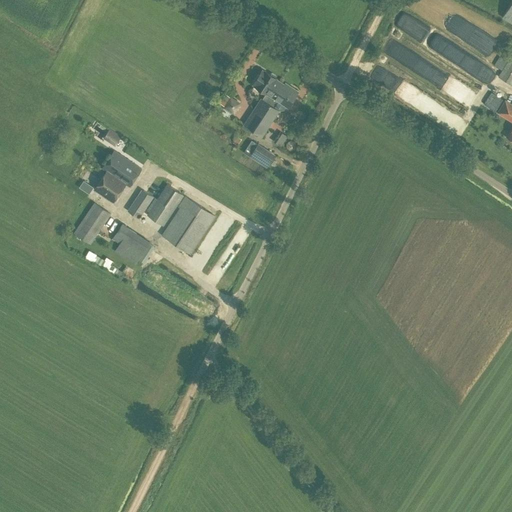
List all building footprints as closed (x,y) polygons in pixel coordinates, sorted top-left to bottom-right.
[(511,22),(511,0),(503,16),(511,22)] [(401,23),(419,34),(423,28),(405,17),(401,23)] [(511,53),(498,76),(511,84),(511,53)] [(501,69),(507,61),(499,56),(494,65),(501,69)] [(467,103),(474,90),(423,61),(416,73),(467,103)] [(264,71),(262,70),(253,84),(255,85),(254,86),(266,93),(262,100),(261,99),(249,116),(243,125),(252,131),(274,98),(270,95),(279,81),(270,75),(264,71)] [(274,98),(252,131),(261,136),(267,127),(278,110),(273,107),(278,100),(287,107),(288,106),(291,106),(293,102),(292,100),(297,92),(279,81),(270,95),(274,98)] [(431,116),(440,107),(431,98),(422,107),(431,116)] [(511,104),(505,100),(498,112),(511,121),(511,127),(507,136),(511,138),(511,104)] [(228,109),(224,114),(231,118),(234,113),(228,109)] [(276,138),(274,141),(281,145),(283,142),(287,136),(280,131),(276,138)] [(242,144),(243,136),(237,135),(235,142),(242,144)] [(252,140),(244,152),(266,166),(274,155),(252,140)] [(86,151),(90,146),(83,141),(79,146),(86,151)] [(133,163),(124,157),(114,150),(102,168),(106,170),(126,184),(129,186),(141,168),(133,163)] [(114,203),(126,184),(106,170),(93,189),(114,203)] [(157,200),(154,197),(146,209),(149,211),(147,214),(163,225),(183,195),(167,184),(157,200)] [(127,209),(139,218),(153,197),(141,188),(127,209)] [(189,253),(214,216),(185,196),(178,206),(180,207),(162,235),(189,253)] [(90,243),(110,213),(94,202),(74,232),(90,243)] [(135,264),(140,256),(149,241),(121,223),(112,238),(110,240),(118,245),(114,251),(135,264)] [(224,279),(231,266),(223,262),(216,275),(224,279)]
